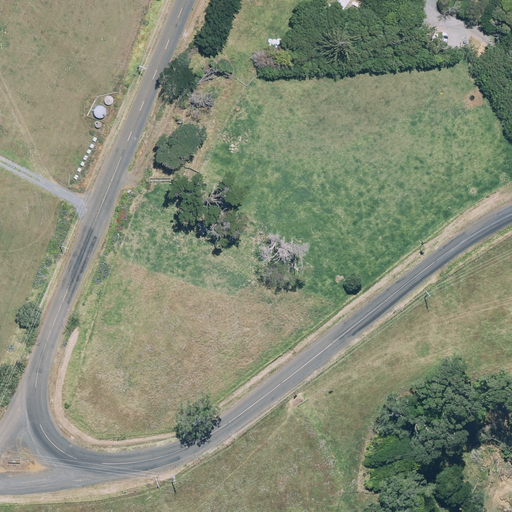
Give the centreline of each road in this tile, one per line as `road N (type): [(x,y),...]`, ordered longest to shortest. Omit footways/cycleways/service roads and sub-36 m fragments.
road 1 (unclassified): [(511,214),(440,258),(198,442),(152,460),(108,464)]
road 2 (unclassified): [(36,391),(46,340),(185,0)]
